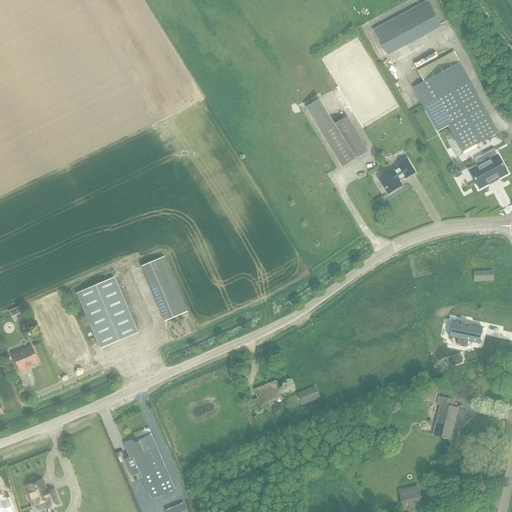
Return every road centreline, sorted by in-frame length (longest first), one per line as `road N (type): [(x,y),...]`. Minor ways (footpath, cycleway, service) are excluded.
road 1 (unclassified): [(0,443),(268,329),(394,245)]
road 2 (residential): [(394,245),(440,230),(511,228)]
